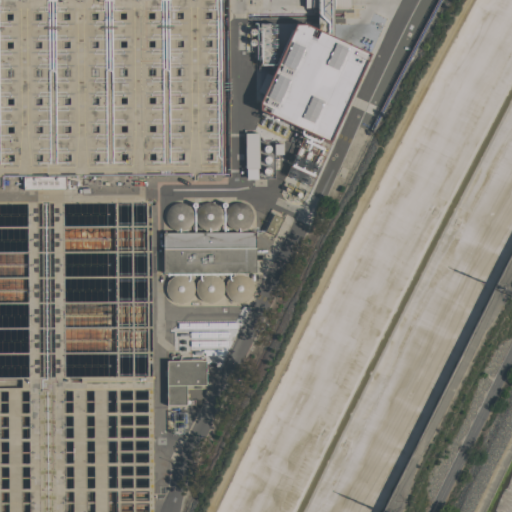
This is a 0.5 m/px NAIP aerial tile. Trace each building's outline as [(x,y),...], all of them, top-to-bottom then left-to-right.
[(0,0),(0,172),(222,171),(221,0),(158,0),(158,22),(160,23),(122,45),(106,37),(97,53),(62,54),(50,48),(51,39),(42,45),(45,51),(23,51),(2,16),(2,7),(7,7),(7,17),(22,17),(30,0),(0,0)] [(316,0),(317,20),(332,20),(332,0),(316,0)] [(370,51),(329,141),(259,110),(259,100),(294,22),(306,23),(370,51)] [(163,274),(256,273),(255,230),(252,230),(252,207),(223,207),(223,206),(195,206),(196,231),(163,232),(163,274)] [(0,511),(117,504),(113,440),(116,442),(114,412),(109,418),(103,404),(87,424),(85,392),(65,376),(66,387),(47,389),(42,391),(26,392),(23,345),(0,346),(0,511)] [(205,360),(166,361),(167,406),(187,405),(186,385),(206,385),(205,360)]
